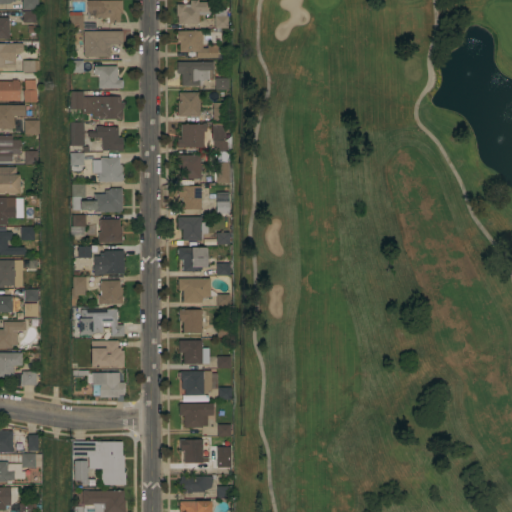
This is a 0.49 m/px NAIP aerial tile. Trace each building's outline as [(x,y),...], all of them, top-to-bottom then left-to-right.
[(21,0),(37,0),(37,8),(36,8),(36,10),(21,10),(21,0)] [(121,0),(121,12),(119,12),(119,22),(108,22),(108,18),(93,18),(93,15),(89,15),(89,12),(86,12),(86,0),(121,0)] [(189,23),(189,24),(186,24),(186,23),(177,23),(177,15),(175,15),(175,4),(189,4),(189,0),(197,0),(197,2),(208,2),(209,14),(197,14),(197,23),(189,23)] [(22,10),(35,10),(35,22),(22,22),(22,10)] [(219,28),(219,31),(215,31),(215,28),(213,28),(214,10),(225,10),(225,15),(227,15),(227,22),(229,22),(229,26),(227,26),(227,28),(219,28)] [(82,15),(82,30),(68,30),(68,15),(82,15)] [(8,38),(0,38),(0,17),(8,17),(8,38)] [(201,30),(201,47),(206,47),(206,44),(217,44),(217,58),(195,58),(195,51),(178,52),(178,41),(176,41),(176,30),(201,30)] [(121,31),(121,44),(109,44),(109,56),(82,57),(82,31),(121,31)] [(0,43),(22,43),(22,53),(14,53),(14,67),(0,67),(0,43)] [(38,60),(38,71),(21,71),(21,60),(38,60)] [(82,60),(82,72),(68,72),(68,60),(82,60)] [(212,61),(212,79),(203,79),(203,81),(201,81),(201,85),(180,86),(180,73),(176,73),(175,61),(212,61)] [(116,65),(116,79),(121,79),(121,88),(97,88),(97,74),(92,74),(92,66),(116,65)] [(226,77),(226,89),(214,89),(214,77),(226,77)] [(0,100),(0,81),(11,81),(11,79),(17,79),(17,81),(18,81),(18,100),(0,100)] [(23,102),(22,90),(23,90),(23,80),(34,79),(34,90),(35,90),(36,102),(23,102)] [(68,91),(81,91),(81,96),(119,96),(119,107),(122,107),(122,111),(121,111),(121,119),(98,120),(98,116),(92,116),(92,114),(81,114),(81,109),(68,109),(68,91)] [(198,91),(198,116),(178,116),(178,115),(177,115),(177,100),(178,100),(178,92),(198,91)] [(213,140),(211,140),(211,123),(215,123),(215,120),(212,120),(212,108),(213,108),(213,99),(225,99),(225,108),(226,108),(226,120),(222,120),(222,123),(225,123),(225,140),(230,140),(230,151),(213,151),(213,140)] [(0,104),(24,104),(24,115),(13,115),(13,128),(0,128),(0,104)] [(38,119),(38,133),(23,133),(23,119),(38,119)] [(83,145),(69,146),(69,122),(83,122),(83,145)] [(201,124),(201,123),(206,123),(206,132),(203,132),(203,147),(181,147),(181,148),(177,148),(176,139),(180,139),(180,124),(201,124)] [(117,137),(121,137),(122,151),(116,151),(116,150),(101,150),(101,137),(95,137),(95,139),(87,139),(87,131),(95,131),(95,126),(102,126),(117,126),(117,137)] [(0,135),(10,135),(11,139),(20,139),(20,143),(18,150),(18,154),(11,154),(11,161),(0,161),(0,135)] [(119,157),(119,165),(121,165),(121,174),(122,174),(122,180),(121,180),(121,181),(97,181),(97,173),(90,173),(90,178),(83,178),(83,173),(69,173),(69,152),(82,152),(82,146),(88,146),(88,152),(96,152),(96,160),(99,160),(99,157),(119,157)] [(23,150),(36,150),(36,164),(24,164),(23,150)] [(204,155),(204,172),(200,172),(200,178),(181,179),(181,167),(176,167),(176,155),(204,155)] [(228,182),(215,183),(215,162),(228,162),(228,182)] [(0,167),(15,167),(15,175),(18,175),(18,192),(0,192),(0,167)] [(70,184),(84,184),(84,196),(80,196),(80,201),(93,201),(93,194),(106,193),(106,190),(109,190),(109,188),(121,188),(121,211),(93,212),(93,209),(71,210),(70,184)] [(200,209),(181,209),(181,198),(178,198),(178,194),(177,194),(177,186),(200,186),(200,209)] [(228,192),(228,201),(228,214),(216,214),(215,192),(228,192)] [(0,197),(5,197),(5,196),(13,196),(13,199),(13,203),(13,207),(14,207),(14,217),(6,217),(6,225),(0,225),(0,197)] [(84,226),(72,227),(71,215),(84,214),(84,226)] [(181,240),(181,229),(176,229),(176,217),(200,217),(200,224),(206,224),(206,233),(200,233),(200,241),(181,240)] [(121,242),(97,243),(96,232),(99,232),(99,228),(98,228),(98,220),(99,220),(99,219),(119,219),(119,226),(121,226),(121,242)] [(33,226),(34,240),(20,240),(19,226),(33,226)] [(0,231),(11,231),(11,240),(6,240),(6,247),(24,247),(24,249),(25,249),(25,252),(24,252),(24,255),(0,255),(0,231)] [(228,232),(228,244),(215,244),(215,232),(228,232)] [(90,246),(90,257),(77,257),(77,246),(90,246)] [(177,247),(205,247),(205,249),(206,249),(206,266),(205,266),(205,267),(201,267),(201,270),(199,270),(199,271),(181,271),(181,259),(177,259),(177,247)] [(123,273),(103,274),(103,275),(93,275),(93,256),(103,256),(103,251),(123,250),(123,273)] [(0,260),(20,260),(20,286),(2,286),(2,288),(0,288),(0,260)] [(228,263),(228,275),(215,275),(215,263),(228,263)] [(85,276),(85,288),(84,288),(84,295),(72,295),(72,276),(85,276)] [(209,278),(209,297),(204,297),(204,298),(202,298),(202,301),(200,301),(200,302),(182,302),(182,290),(177,290),(177,278),(209,278)] [(122,304),(97,304),(97,295),(100,295),(100,291),(98,291),(98,282),(99,282),(99,280),(119,280),(119,287),(122,287),(122,304)] [(23,289),(36,289),(37,316),(23,316),(23,289)] [(229,306),(216,307),(215,294),(229,294),(229,306)] [(19,312),(0,312),(0,296),(11,296),(19,298),(19,312)] [(116,309),(116,325),(123,325),(123,336),(110,336),(109,326),(101,326),(101,332),(91,332),(91,334),(78,334),(77,318),(79,318),(79,309),(116,309)] [(201,333),(182,333),(182,321),(179,321),(179,318),(177,318),(177,309),(201,309),(201,333)] [(24,322),(25,331),(16,331),(16,345),(10,345),(10,348),(0,348),(0,329),(2,329),(2,322),(24,322)] [(228,325),(228,337),(216,337),(216,325),(228,325)] [(117,340),(117,342),(118,342),(118,348),(119,348),(120,350),(123,350),(123,366),(89,367),(89,348),(90,348),(90,340),(117,340)] [(201,340),(201,348),(208,348),(208,363),(201,364),(182,364),(182,352),(177,352),(177,340),(201,340)] [(0,352),(21,352),(21,365),(12,365),(12,372),(13,372),(13,374),(21,374),(21,371),(35,371),(35,385),(22,385),(22,386),(15,386),(15,384),(12,384),(12,377),(0,377),(0,352)] [(229,356),(229,368),(216,368),(216,356),(229,356)] [(118,382),(123,382),(124,395),(118,395),(118,397),(98,397),(98,395),(92,396),(92,385),(90,385),(90,383),(86,383),(86,375),(71,375),(71,370),(77,370),(87,370),(87,373),(118,372),(118,382)] [(184,395),(184,389),(181,389),(181,380),(179,380),(179,371),(210,371),(210,373),(216,373),(216,388),(210,388),(210,392),(202,395),(184,395)] [(230,390),(232,390),(232,394),(232,399),(217,399),(217,387),(230,387),(230,390)] [(212,403),(212,415),(206,415),(206,426),(201,426),(201,427),(183,428),(183,416),(178,416),(178,403),(212,403)] [(216,436),(216,424),(230,424),(230,436),(216,436)] [(11,448),(12,448),(12,452),(11,451),(11,452),(0,452),(0,431),(11,431),(11,448)] [(36,434),(37,451),(27,451),(26,435),(36,434)] [(208,439),(209,451),(201,451),(201,463),(183,463),(183,451),(179,451),(179,448),(178,448),(178,439),(208,439)] [(121,441),(121,455),(123,455),(123,472),(124,472),(124,485),(100,485),(100,468),(88,468),(88,456),(71,456),(71,441),(121,441)] [(35,453),(35,468),(20,468),(20,453),(35,453)] [(230,455),(230,467),(217,467),(217,455),(230,455)] [(73,461),(86,460),(86,479),(88,479),(88,485),(80,485),(80,480),(73,480),(73,461)] [(0,482),(0,461),(6,461),(6,462),(7,462),(7,464),(13,464),(13,465),(19,465),(19,470),(24,470),(24,478),(13,479),(6,479),(6,482),(0,482)] [(203,492),(188,492),(188,493),(186,493),(186,492),(179,492),(179,476),(185,476),(185,475),(190,475),(190,476),(211,476),(211,482),(210,488),(203,490),(203,492)] [(231,485),(232,498),(216,498),(216,486),(231,485)] [(0,487),(9,487),(9,505),(4,505),(4,510),(0,510),(0,487)] [(122,490),(123,499),(124,499),(124,511),(93,511),(93,509),(81,509),(81,511),(75,511),(78,511),(78,505),(81,505),(81,490),(122,490)] [(210,511),(178,511),(178,501),(210,501),(210,511)] [(31,503),(31,504),(33,503),(35,504),(35,507),(33,508),(31,507),(31,511),(18,511),(18,503),(31,503)]
